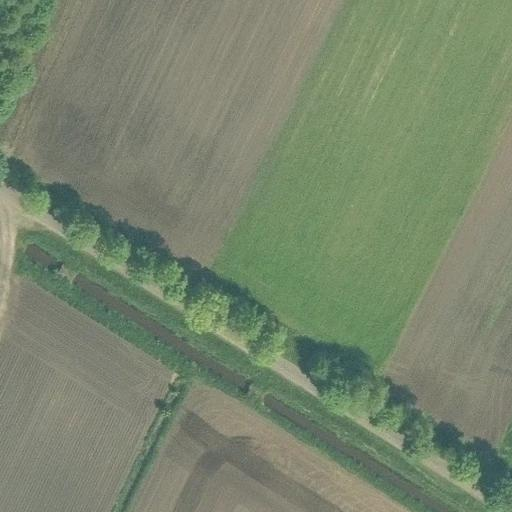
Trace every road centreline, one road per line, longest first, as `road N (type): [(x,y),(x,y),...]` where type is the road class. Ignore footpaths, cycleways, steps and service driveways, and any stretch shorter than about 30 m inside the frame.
road 1 (unclassified): [(0,184),(511,509)]
road 2 (track): [(0,313),(12,193)]
